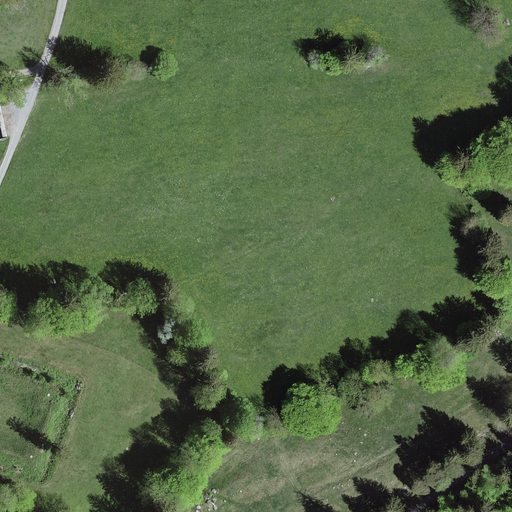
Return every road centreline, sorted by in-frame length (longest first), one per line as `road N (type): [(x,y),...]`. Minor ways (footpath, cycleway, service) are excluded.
road 1 (track): [(62,0),(0,173)]
road 2 (track): [(416,511),(511,439)]
